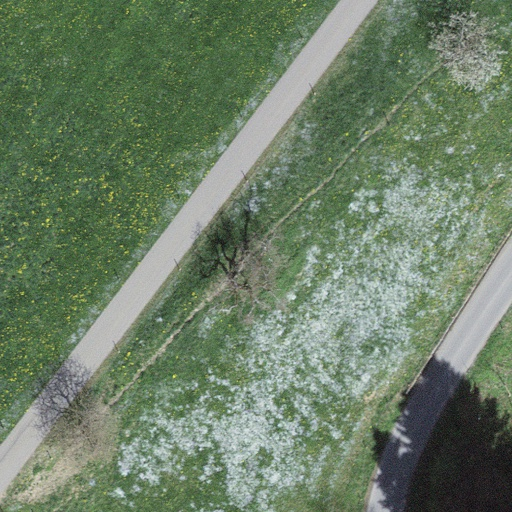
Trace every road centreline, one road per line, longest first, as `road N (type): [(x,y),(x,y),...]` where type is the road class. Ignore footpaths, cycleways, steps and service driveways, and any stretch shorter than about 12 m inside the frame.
road 1 (track): [(355,0),(0,473)]
road 2 (unclassified): [(511,277),(434,399),(399,466),(387,511)]
